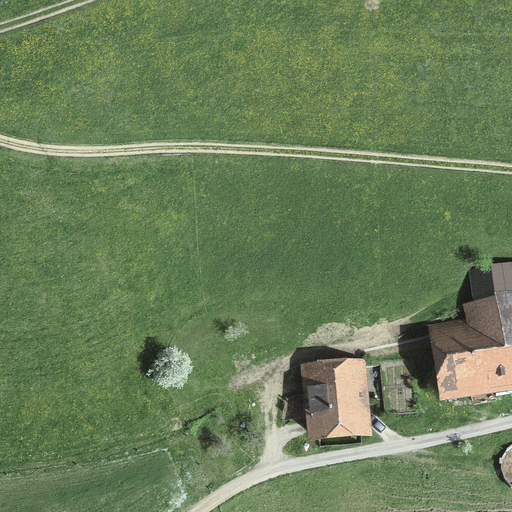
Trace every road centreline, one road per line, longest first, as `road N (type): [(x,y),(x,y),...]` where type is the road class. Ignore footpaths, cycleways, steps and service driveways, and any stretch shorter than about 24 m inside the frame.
road 1 (track): [(511,169),(347,152),(65,149),(0,139)]
road 2 (track): [(511,420),(271,470),(196,511)]
